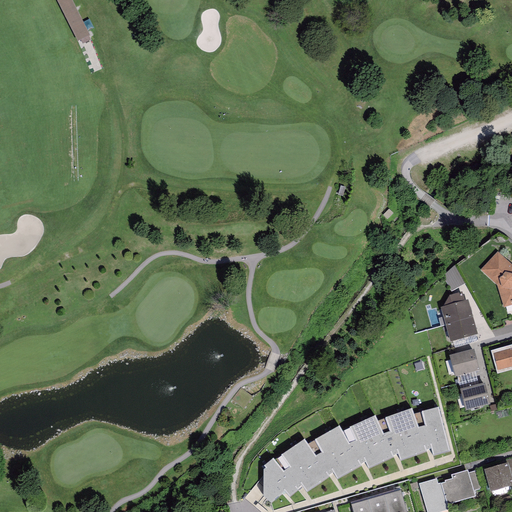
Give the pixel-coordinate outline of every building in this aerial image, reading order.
[(73,0),(58,0),(80,42),(92,37),(73,0)] [(511,266),(497,253),(480,270),(497,286),(503,308),(511,305),(511,266)] [(446,271),(452,288),(465,284),(459,267),(446,271)] [(445,326),(473,318),(468,301),(440,309),(445,326)] [(473,318),(445,326),(450,343),(478,336),(473,318)] [(511,346),(490,352),(497,375),(511,370),(511,346)] [(473,351),(449,357),(455,378),(479,372),(473,351)] [(484,385),(459,392),(465,413),(490,406),(484,385)] [(422,414),(426,428),(419,429),(426,452),(431,450),(433,457),(450,452),(439,410),(422,414)] [(385,420),(390,433),(383,436),(393,457),(398,455),(400,462),(427,453),(426,452),(419,429),(412,411),(385,420)] [(360,466),(365,464),(368,470),(393,459),(393,457),(383,436),(374,418),(349,429),(355,442),(348,445),(360,466)] [(328,477),(333,475),(336,481),(361,467),(360,466),(348,445),(339,428),(314,442),(321,454),(315,458),(328,477)] [(298,490),(301,488),(306,494),(329,478),(328,477),(315,458),(304,441),(280,458),(288,469),(283,473),(298,490)] [(283,473),(273,460),(263,468),(265,470),(263,472),(263,498),(270,505),(284,493),(289,499),(299,491),(298,490),(283,473)] [(511,478),(508,464),(484,471),(490,494),(511,487),(511,478)] [(436,480),(419,485),(426,511),(442,511),(448,510),(447,506),(475,498),(467,471),(451,476),(452,480),(444,482),(445,484),(441,485),(441,484),(438,485),(436,480)] [(384,496),(388,511),(406,511),(400,492),(384,496)] [(367,501),(370,511),(388,511),(384,496),(367,501)] [(370,511),(367,501),(351,506),(352,511),(370,511)]
